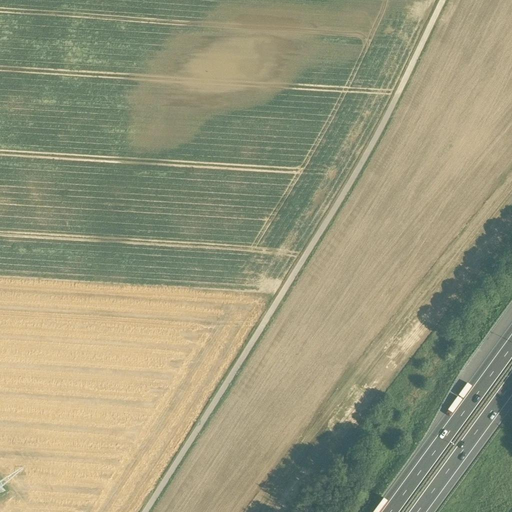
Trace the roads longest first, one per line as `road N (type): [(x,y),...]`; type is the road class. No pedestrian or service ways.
road 1 (unclassified): [(144,511),(362,162),(443,0)]
road 2 (motorway): [(511,340),(386,511)]
road 3 (motorway): [(421,511),(511,388)]
